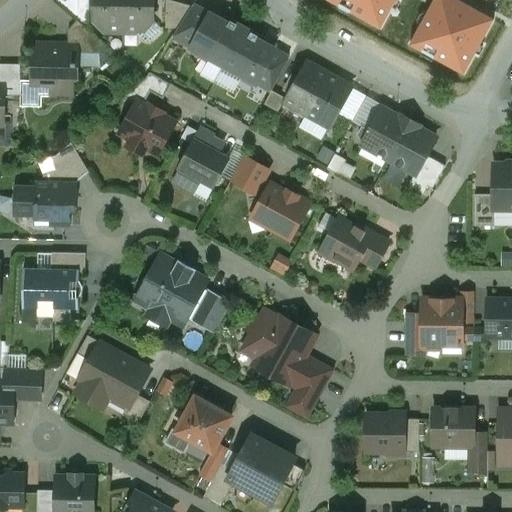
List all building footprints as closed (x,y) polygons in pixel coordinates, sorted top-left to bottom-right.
[(88,0),(77,0),(77,20),(88,30),(88,0)] [(123,0),(93,0),(93,20),(103,21),(103,25),(109,33),(123,33),(123,0)] [(123,0),(123,33),(137,33),(143,28),(143,21),(153,21),(153,0),(123,0)] [(193,7),(166,0),(165,0),(165,29),(178,29),(193,7)] [(394,0),(332,0),(380,26),(394,0)] [(492,20),(456,0),(436,0),(412,44),(463,72),(492,20)] [(178,29),(173,37),(192,47),(209,16),(193,7),(178,29)] [(228,26),(209,16),(192,47),(211,57),(208,61),(222,69),(244,29),(230,22),(228,26)] [(88,30),(77,20),(68,31),(68,46),(77,47),(77,54),(99,54),(106,46),(88,30)] [(153,21),(143,21),(143,28),(137,33),(145,42),(150,42),(159,32),(159,28),(153,21)] [(257,37),(244,29),(222,69),(235,76),(238,72),(256,82),(273,51),(255,41),(257,37)] [(60,46),(51,52),(33,51),(32,86),(49,86),(49,97),(72,98),(73,79),(77,79),(77,54),(77,47),(68,46),(60,46)] [(273,51),(256,82),(271,91),(289,59),(273,51)] [(285,98),(283,101),(284,102),(306,114),(328,76),(305,63),(285,98)] [(5,76),(22,76),(22,64),(5,64),(5,76)] [(145,80),(124,98),(135,104),(137,101),(143,105),(150,92),(163,99),(170,85),(150,73),(145,80)] [(351,88),(328,76),(306,114),(316,119),(317,125),(328,131),(351,88)] [(285,98),(271,91),(264,105),(278,113),(284,102),(283,101),(285,98)] [(149,110),(142,107),(143,105),(137,101),(135,104),(119,134),(131,140),(128,146),(143,154),(146,149),(158,155),(176,123),(160,114),(161,112),(151,107),(149,110)] [(399,120),(381,109),(369,131),(362,127),(357,135),(360,139),(364,141),(362,145),(389,159),(410,121),(401,116),(399,120)] [(410,121),(389,159),(415,174),(416,174),(426,156),(435,139),(417,129),(419,126),(410,121)] [(188,126),(181,138),(191,144),(193,140),(198,132),(188,126)] [(0,144),(12,143),(10,127),(0,127),(0,144)] [(191,144),(178,168),(180,169),(173,182),(194,194),(201,181),(214,187),(229,160),(219,154),(222,147),(211,141),(214,136),(200,128),(198,132),(193,140),(191,144)] [(71,143),(56,156),(51,158),(56,170),(43,175),(43,182),(77,183),(89,173),(71,143)] [(345,160),(335,155),(327,169),(337,174),(345,160)] [(426,156),(416,174),(415,174),(408,187),(423,195),(427,187),(432,189),(445,166),(426,156)] [(268,171),(244,157),(231,180),(255,194),(255,193),(262,180),(268,171)] [(508,165),(494,165),(493,195),(493,210),(494,210),(511,209),(511,163),(508,163),(508,165)] [(286,193),(270,184),(270,185),(262,180),(255,193),(263,198),(256,210),(266,216),(265,217),(274,226),(272,230),(290,239),(308,206),(296,199),(298,196),(287,190),(286,193)] [(43,182),(36,182),(36,187),(15,186),(14,216),(35,217),(35,226),(50,226),(70,227),(71,210),(77,210),(77,209),(71,208),(71,185),(77,185),(77,183),(43,182)] [(493,195),(475,195),(474,227),(494,227),(494,210),(493,210),(493,195)] [(370,235),(339,218),(321,250),(336,259),(335,261),(347,268),(352,271),(358,259),(371,236),(370,235)] [(388,242),(371,232),(370,235),(371,236),(358,259),(374,268),(388,242)] [(85,254),(52,253),(51,269),(71,270),(71,272),(79,273),(85,273),(85,254)] [(207,281),(160,255),(138,296),(153,305),(151,309),(169,319),(172,315),(185,322),(186,319),(190,321),(207,289),(204,288),(207,281)] [(51,269),(23,269),(22,309),(38,309),(37,317),(53,317),(53,322),(70,322),(70,310),(78,310),(78,299),(81,295),(82,290),(81,286),(79,282),(79,273),(71,272),(71,270),(51,269)] [(231,302),(207,289),(190,321),(214,334),(231,302)] [(511,299),(486,299),(485,338),(511,338),(511,299)] [(451,302),(441,302),(439,300),(422,300),(422,316),(421,341),(424,341),(461,341),(462,300),(452,300),(451,302)] [(279,318),(264,310),(257,323),(247,326),(255,350),(260,353),(257,359),(273,368),(270,374),(289,385),(305,356),(311,344),(307,331),(280,316),(279,318)] [(422,316),(408,316),(407,354),(424,354),(424,341),(421,341),(422,316)] [(100,343),(87,336),(77,354),(90,361),(100,343)] [(113,350),(100,343),(90,361),(79,381),(83,383),(77,395),(101,408),(106,398),(126,409),(127,409),(135,394),(149,370),(129,359),(127,362),(111,354),(113,350)] [(6,367),(29,367),(29,355),(6,354),(6,367)] [(332,371),(305,356),(289,385),(304,394),(295,411),(307,418),(332,371)] [(4,385),(0,384),(0,423),(11,424),(12,399),(16,396),(17,369),(5,369),(4,385)] [(41,370),(17,369),(16,396),(40,398),(41,370)] [(150,402),(135,394),(127,409),(126,409),(123,415),(138,423),(150,402)] [(176,431),(176,432),(191,440),(212,452),(231,417),(207,404),(208,402),(194,395),(187,407),(189,408),(176,431)] [(473,409),(434,409),(433,446),(469,446),(473,446),(473,435),(473,409)] [(511,409),(500,409),(499,466),(511,465),(511,409)] [(389,415),(366,415),(366,452),(386,452),(386,454),(404,455),(404,452),(404,419),(389,418),(389,415)] [(419,420),(404,419),(404,452),(418,453),(419,420)] [(176,431),(172,429),(165,443),(183,453),(191,440),(176,432),(176,431)] [(487,435),(473,435),(473,446),(469,446),(469,471),(487,471),(487,435)] [(294,459),(251,436),(232,471),(228,479),(234,482),(271,502),(281,484),(292,464),(294,459)] [(427,456),(426,482),(436,482),(436,457),(427,456)] [(304,471),(292,464),(281,484),(294,491),(304,471)] [(221,465),(203,498),(220,507),(234,482),(228,479),(232,471),(221,465)] [(10,473),(0,473),(0,508),(6,508),(6,506),(23,507),(23,476),(10,475),(10,473)] [(69,477),(56,477),(55,491),(55,511),(92,511),(93,478),(82,478),(82,474),(69,474),(69,477)] [(55,511),(55,491),(37,491),(36,511),(55,511)] [(167,511),(135,494),(127,509),(132,511),(131,511),(167,511)]
